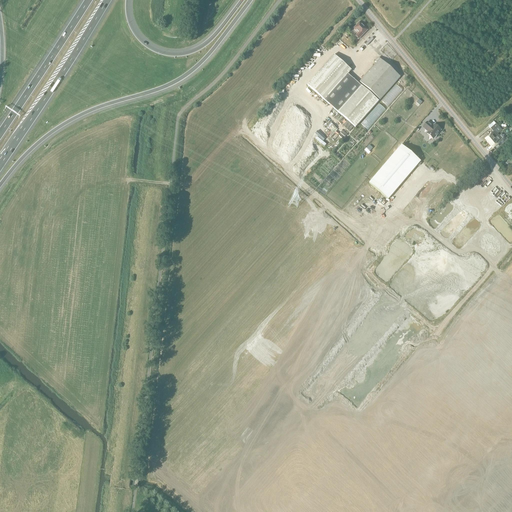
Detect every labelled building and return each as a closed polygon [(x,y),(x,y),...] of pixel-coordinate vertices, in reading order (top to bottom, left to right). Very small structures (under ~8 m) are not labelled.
[(358,39),(367,30),(362,25),(362,24),(359,21),(356,24),(357,25),(353,29),(358,33),(355,36),(358,39)] [(355,128),(378,101),(361,86),(348,74),(351,70),(334,55),(307,85),(355,128)] [(360,82),(380,100),(400,77),(378,58),(375,62),(376,63),(360,82)] [(361,123),(368,129),(385,110),(381,106),(380,107),(378,105),(377,107),(379,109),(376,111),(378,112),(376,114),(374,117),(372,116),(371,118),(368,116),(361,123)] [(436,136),(441,130),(434,124),(432,127),(427,122),(422,127),(428,132),(426,134),(433,139),(434,138),(435,138),(436,137),(436,136)] [(485,139),(493,148),(498,144),(502,140),(494,130),(499,126),(496,124),(490,128),(493,132),(485,139)] [(342,130),(338,135),(344,139),(347,134),(342,130)] [(388,199),(420,161),(401,145),(369,183),(388,199)]
